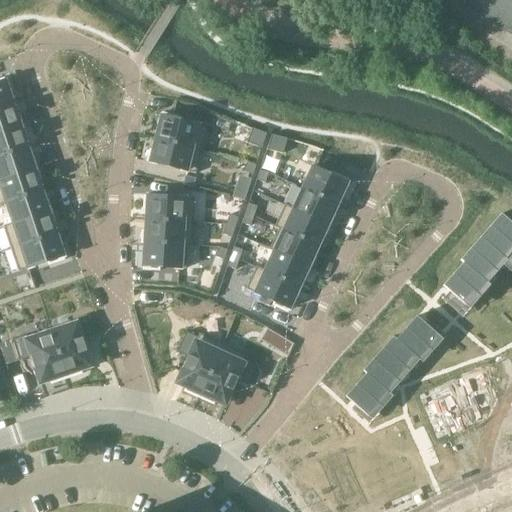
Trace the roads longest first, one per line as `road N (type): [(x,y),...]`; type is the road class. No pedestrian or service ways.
road 1 (residential): [(320,359),(448,223),(453,199),(439,183),(410,170),(391,172)]
road 2 (residential): [(64,38),(131,79),(92,246)]
road 3 (residential): [(92,246),(34,68),(45,41),(64,38)]
road 4 (residential): [(206,511),(164,486),(83,472),(0,497)]
road 5 (residential): [(391,172),(317,319),(320,359)]
road 6 (residential): [(131,425),(139,380),(92,246)]
road 7 (residential): [(232,466),(320,359)]
road 8 (residential): [(0,440),(80,422),(131,425)]
